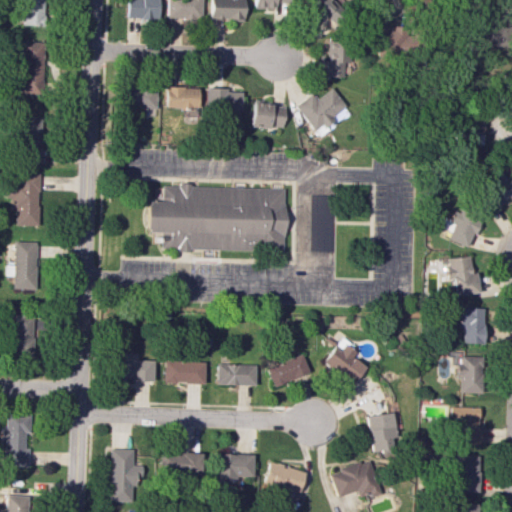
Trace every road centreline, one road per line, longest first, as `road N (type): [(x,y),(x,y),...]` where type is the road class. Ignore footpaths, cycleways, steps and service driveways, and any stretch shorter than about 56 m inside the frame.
road 1 (residential): [(90,0),(73,511)]
road 2 (residential): [(76,414),(311,422)]
road 3 (residential): [(89,52),(282,57)]
